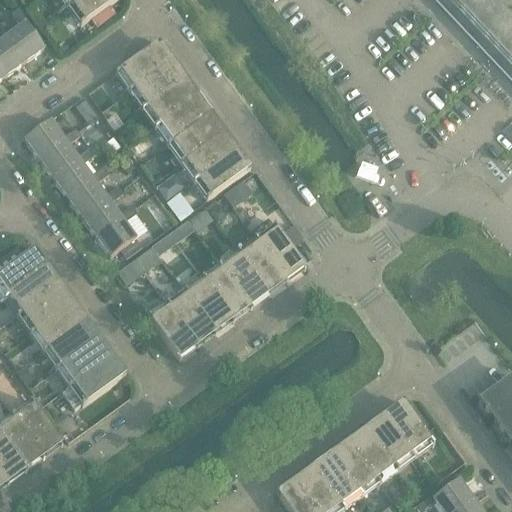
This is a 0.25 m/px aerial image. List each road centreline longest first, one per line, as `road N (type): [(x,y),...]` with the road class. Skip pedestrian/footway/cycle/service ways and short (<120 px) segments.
road 1 (residential): [(344,275),(151,7)]
road 2 (residential): [(164,401),(25,211)]
road 3 (residential): [(164,401),(344,275)]
road 4 (residential): [(239,500),(412,374)]
road 5 (residential): [(8,511),(164,401)]
road 6 (residential): [(0,117),(151,7)]
road 7 (residential): [(511,500),(412,374)]
road 8 (residential): [(344,275),(454,195)]
road 9 (residential): [(412,374),(344,275)]
